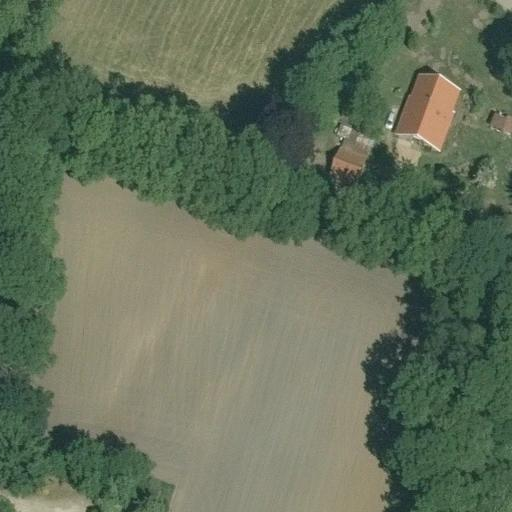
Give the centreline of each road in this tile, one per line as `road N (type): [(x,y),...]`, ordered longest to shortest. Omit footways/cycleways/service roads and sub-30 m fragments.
road 1 (track): [(10,72),(152,146),(511,258)]
road 2 (track): [(47,0),(10,72),(0,148)]
